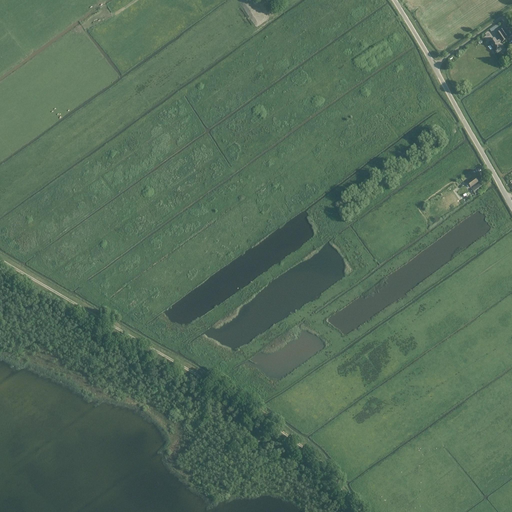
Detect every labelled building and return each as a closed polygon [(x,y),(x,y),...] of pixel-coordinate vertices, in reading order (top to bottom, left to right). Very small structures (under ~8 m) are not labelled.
[(266,6),(270,3),(267,0),(264,0),(260,4),(265,11),(268,9),(266,6)] [(511,34),(506,27),(495,34),(499,40),(501,42),(501,43),(511,35),(511,34)] [(494,38),(488,43),(495,52),(501,48),(498,44),(501,42),(499,40),(497,42),(494,38)] [(475,178),(468,183),(471,188),(479,183),(475,178)] [(480,184),(472,190),(476,195),(484,189),(480,184)]
